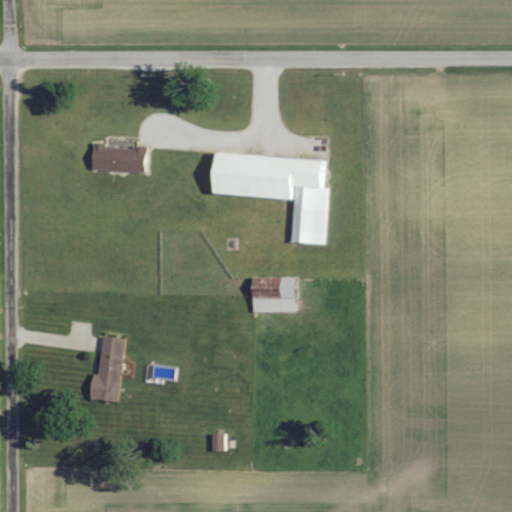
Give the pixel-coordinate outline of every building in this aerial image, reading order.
[(95,144),(94,170),(147,172),(148,146),(95,144)] [(215,194),(296,199),(293,242),(325,244),(329,188),(323,188),(325,159),(218,152),(215,194)] [(296,312),(296,278),(254,278),(254,312),(296,312)] [(126,338),(102,335),(94,401),(118,404),(126,338)] [(225,450),(225,436),(214,436),(214,450),(225,450)]
